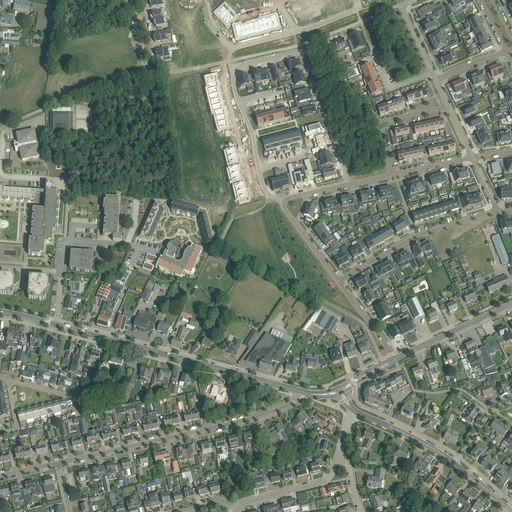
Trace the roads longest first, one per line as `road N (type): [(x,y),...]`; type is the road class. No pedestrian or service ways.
road 1 (tertiary): [(55,325),(299,391)]
road 2 (residential): [(347,184),(304,54),(240,66),(233,78),(238,101)]
road 3 (residential): [(235,423),(56,463)]
road 4 (residential): [(338,280),(415,235),(494,210)]
road 5 (residential): [(0,130),(84,92),(142,79)]
road 6 (tertiary): [(393,359),(511,303)]
road 7 (residential): [(62,272),(65,241),(159,253)]
road 8 (residential): [(447,106),(378,124),(392,175)]
